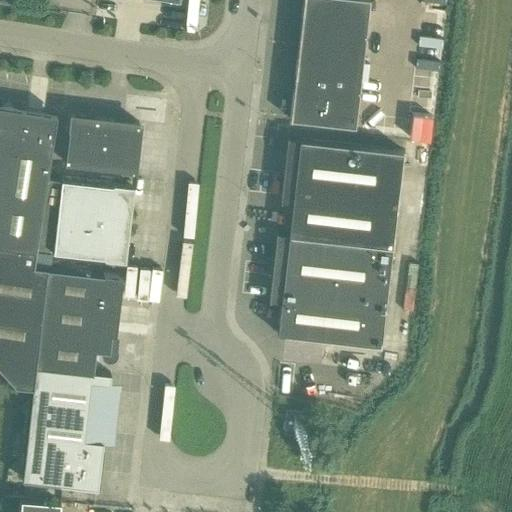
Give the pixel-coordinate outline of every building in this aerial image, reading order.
[(302,0),(289,118),(291,118),(354,125),(359,80),(366,80),(368,62),(361,62),(368,0),(302,0)] [(433,138),(436,88),(404,86),(402,124),(375,122),(373,142),(386,143),(386,135),(433,138)] [(0,365),(15,383),(32,385),(35,364),(92,370),(94,347),(102,348),(102,349),(102,350),(102,351),(102,352),(103,352),(103,353),(104,353),(104,354),(105,354),(106,354),(106,355),(107,355),(108,355),(109,355),(110,355),(110,354),(111,354),(112,354),(112,353),(113,353),(113,352),(114,352),(114,351),(114,350),(114,349),(114,348),(114,347),(114,346),(114,345),(113,345),(113,344),(112,344),(112,343),(111,343),(111,342),(110,342),(109,342),(110,333),(114,333),(121,274),(121,273),(104,271),(103,272),(102,272),(49,266),(51,252),(52,252),(53,250),(52,250),(61,177),(61,175),(46,174),(55,117),(55,113),(33,110),(18,107),(17,111),(13,111),(13,110),(13,109),(13,108),(12,108),(12,107),(12,106),(11,106),(11,105),(10,105),(10,104),(9,104),(8,103),(7,103),(6,103),(5,103),(5,104),(4,104),(3,104),(3,105),(2,105),(2,106),(1,106),(1,107),(1,108),(0,108),(0,109),(0,108),(0,365)] [(133,170),(139,122),(69,114),(64,162),(133,170)] [(276,231),(268,299),(269,299),(270,298),(280,300),(276,332),(278,332),(286,333),(380,343),(391,244),(392,236),(402,149),(287,136),(280,200),(292,201),(289,224),(288,233),(277,231),(276,231)] [(123,258),(132,185),(61,177),(52,250),(123,258)] [(32,385),(22,479),(33,480),(62,483),(78,485),(96,487),(98,468),(99,461),(100,451),(101,450),(110,372),(92,370),(35,364),(32,385)] [(19,511),(58,511),(60,501),(20,498),(19,511)]
